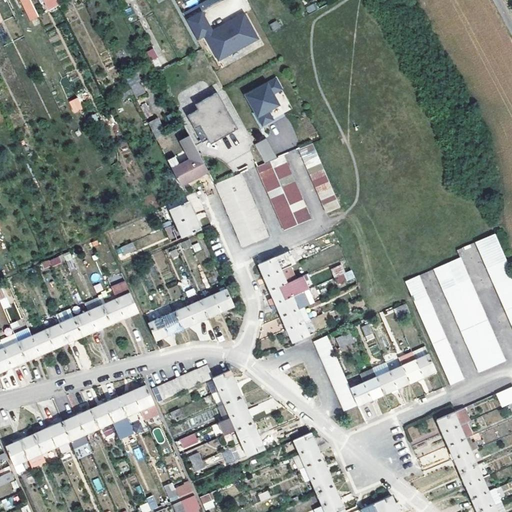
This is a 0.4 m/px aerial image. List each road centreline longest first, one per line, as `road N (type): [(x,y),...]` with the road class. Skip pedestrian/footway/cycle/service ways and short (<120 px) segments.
road 1 (residential): [(0,401),(198,350),(239,357)]
road 2 (residential): [(427,511),(239,357)]
